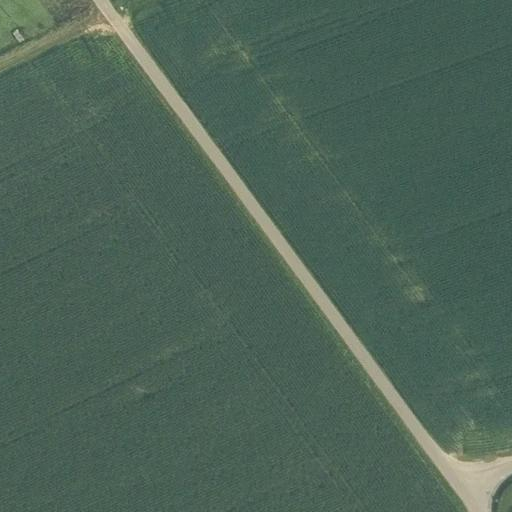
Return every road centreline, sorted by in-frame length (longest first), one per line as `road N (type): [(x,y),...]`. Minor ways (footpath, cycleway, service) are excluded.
road 1 (track): [(122,27),(456,485)]
road 2 (track): [(122,27),(0,87)]
